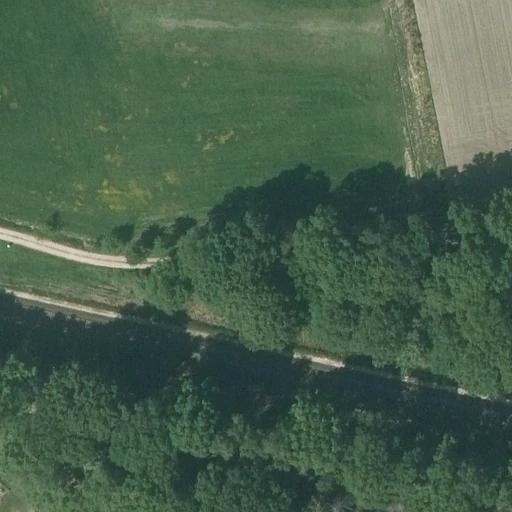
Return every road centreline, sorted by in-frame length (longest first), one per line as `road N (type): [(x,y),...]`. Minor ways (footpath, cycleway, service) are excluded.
road 1 (track): [(511,231),(136,274),(0,239)]
road 2 (unclassified): [(124,511),(0,382)]
